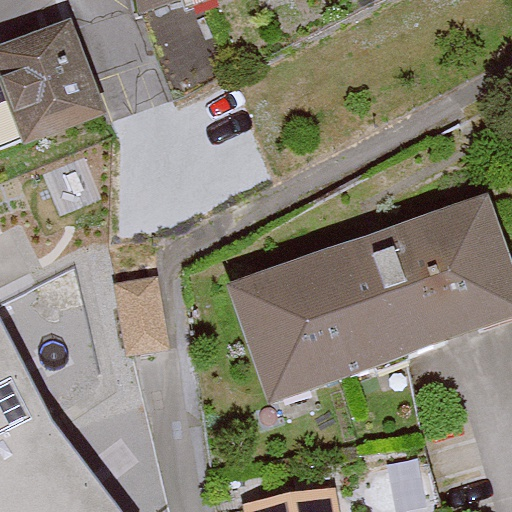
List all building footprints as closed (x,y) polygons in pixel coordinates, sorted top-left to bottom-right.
[(152,0),(157,13),(194,0),(152,0)] [(69,33),(0,58),(0,65),(21,122),(92,95),(69,33)] [(511,270),(489,208),(235,299),(277,415),(511,330),(511,270)] [(164,277),(120,280),(127,352),(170,348),(164,277)] [(119,511),(0,325),(0,511),(119,511)] [(342,511),(340,495),(247,510),(247,511),(342,511)]
